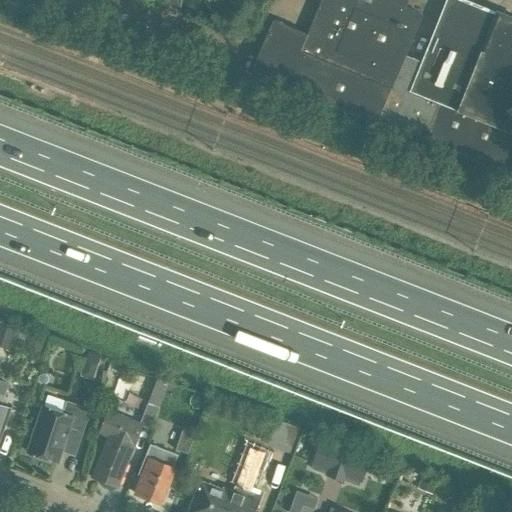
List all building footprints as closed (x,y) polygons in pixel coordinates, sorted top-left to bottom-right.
[(180,11),(181,0),(167,0),(167,7),(180,11)] [(329,0),(300,0),(290,25),(506,109),(511,92),(511,18),(465,0),(332,0),(332,1),(329,0)] [(105,20),(111,6),(103,2),(97,17),(105,20)] [(23,328),(1,319),(0,320),(0,346),(10,350),(13,342),(18,344),(23,328)] [(28,330),(23,346),(42,352),(47,337),(34,332),(28,330)] [(82,374),(93,378),(98,363),(87,359),(82,374)] [(122,374),(125,367),(111,362),(108,369),(122,374)] [(9,383),(0,379),(0,438),(2,439),(12,407),(2,404),(9,383)] [(80,389),(77,397),(85,400),(87,392),(80,389)] [(65,412),(63,411),(45,405),(39,424),(34,427),(32,435),(34,439),(30,450),(59,460),(63,446),(68,444),(78,447),(91,408),(69,400),(65,412)] [(93,477),(117,486),(140,425),(151,429),(158,409),(147,405),(140,422),(108,410),(99,431),(109,435),(93,477)] [(290,453),(299,428),(276,420),(267,444),(290,453)] [(196,433),(183,428),(176,449),(189,454),(196,433)] [(314,465),(329,470),(327,476),(344,482),(346,476),(361,481),(368,460),(322,443),(314,465)] [(139,474),(144,476),(137,492),(161,501),(180,455),(152,444),(139,474)] [(224,489),(202,481),(190,511),(193,511),(256,511),(263,495),(252,491),(266,453),(249,446),(232,491),(224,488),(224,489)] [(433,494),(438,480),(424,474),(418,488),(433,494)] [(300,511),(304,504),(294,500),(289,511),(300,511)]
